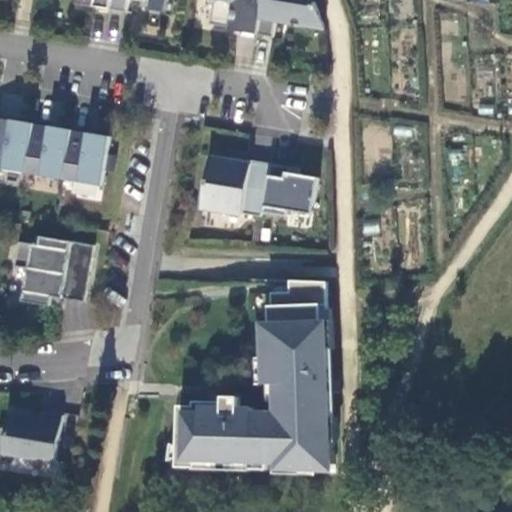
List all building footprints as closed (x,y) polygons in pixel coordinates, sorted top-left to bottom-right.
[(108,9),(109,0),(91,0),(91,6),(108,9)] [(109,0),(108,9),(126,12),(127,0),(109,0)] [(256,34),(261,0),(213,0),(209,24),(229,27),(230,22),(239,24),(238,31),(256,34)] [(313,0),(261,0),(256,34),(273,37),(275,20),(323,28),(315,2),(313,0)] [(10,120),(0,118),(0,168),(24,172),(33,124),(33,123),(10,119),(10,120)] [(33,124),(24,172),(62,179),(71,131),(71,130),(49,126),(49,127),(33,124)] [(71,131),(62,179),(101,186),(110,136),(87,132),(87,134),(71,131)] [(243,214),(261,215),(262,212),(270,162),(230,156),(230,160),(210,156),(201,207),(243,212),(243,214)] [(289,172),(290,166),(270,162),(262,212),(286,216),(287,210),(312,214),(318,177),(289,172)] [(32,244),(18,242),(14,267),(27,269),(22,301),(49,306),(51,296),(83,301),(93,245),(40,236),(39,240),(32,239),(32,244)] [(326,281),(290,280),(290,291),(271,292),(273,322),(262,322),(264,383),(275,383),(276,412),(269,411),(254,411),(254,407),(240,406),(240,396),(224,396),(223,406),(178,405),(176,466),(195,466),(195,460),(249,462),(249,468),(268,469),(268,463),(299,463),(299,470),(334,471),(332,440),(328,440),(328,427),(332,427),(329,335),(322,334),(321,309),(328,309),(326,281)] [(0,427),(0,452),(55,462),(63,415),(43,411),(42,417),(29,415),(30,412),(9,408),(6,428),(0,427)]
